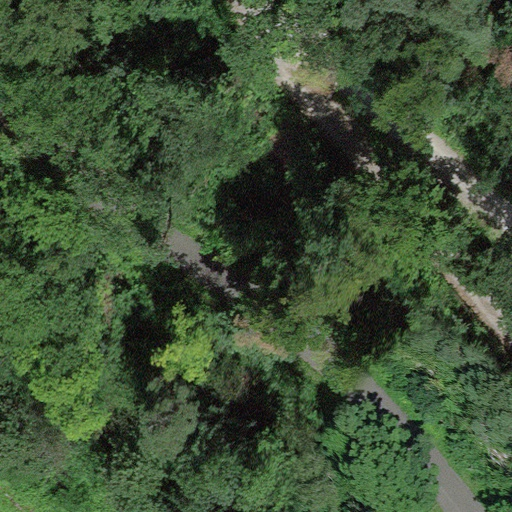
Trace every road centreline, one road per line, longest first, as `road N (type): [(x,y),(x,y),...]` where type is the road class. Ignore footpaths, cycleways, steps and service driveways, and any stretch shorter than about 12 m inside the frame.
road 1 (track): [(264,0),(331,123),(511,336)]
road 2 (track): [(511,208),(268,0)]
